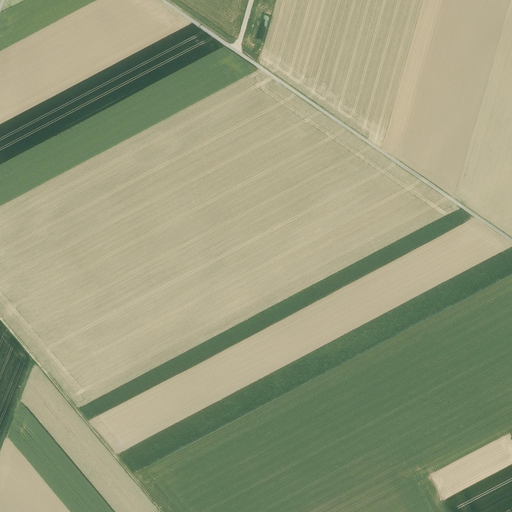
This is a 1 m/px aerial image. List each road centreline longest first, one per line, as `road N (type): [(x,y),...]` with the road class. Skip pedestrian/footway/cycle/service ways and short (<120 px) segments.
road 1 (track): [(511,242),(161,0)]
road 2 (track): [(162,511),(0,317)]
